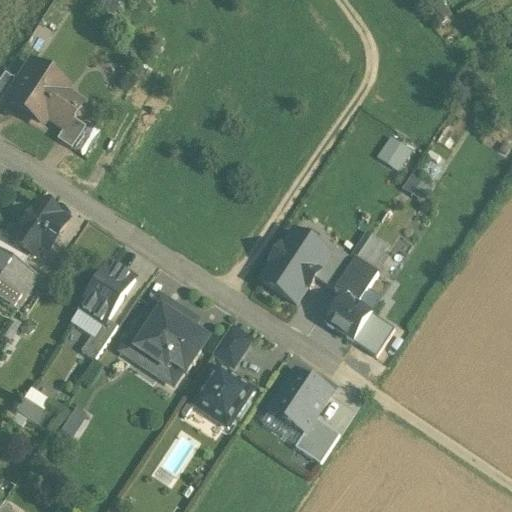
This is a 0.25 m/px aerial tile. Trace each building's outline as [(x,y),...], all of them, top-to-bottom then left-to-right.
[(42,55),(55,26),(39,19),(27,48),(42,55)] [(33,71),(9,107),(38,127),(41,123),(62,137),(71,124),(74,118),(53,105),(60,95),(47,87),(51,82),(33,71)] [(3,79),(0,82),(0,107),(1,108),(15,87),(3,79)] [(62,137),(56,146),(70,154),(84,133),(71,124),(62,137)] [(431,195),(415,185),(406,198),(423,208),(431,195)] [(11,248),(10,249),(28,261),(30,262),(38,251),(46,257),(65,228),(57,222),(58,221),(37,207),(11,248)] [(315,282),(329,261),(294,239),(262,287),(297,310),(315,282)] [(11,248),(0,240),(0,258),(21,272),(28,261),(10,249),(11,248)] [(356,266),(373,277),(390,251),(373,240),(356,266)] [(315,282),(337,295),(356,266),(334,252),(329,261),(315,282)] [(21,272),(0,258),(0,307),(12,315),(34,281),(21,272)] [(346,301),(360,310),(379,281),(373,277),(356,266),(337,295),(346,301)] [(111,268),(80,315),(104,331),(105,331),(108,326),(136,284),(111,268)] [(360,310),(346,301),(327,329),(354,346),(364,330),(372,318),(360,310)] [(154,305),(130,341),(140,348),(162,316),(180,327),(182,324),(154,305)] [(180,327),(162,316),(140,348),(136,354),(165,373),(166,374),(170,368),(183,377),(186,378),(208,346),(180,327)] [(104,331),(96,342),(93,341),(82,357),(95,366),(118,332),(108,326),(105,331),(104,331)] [(374,336),(364,330),(354,347),(363,353),(374,336)] [(231,333),(213,360),(233,373),(251,346),(231,333)] [(170,368),(166,374),(165,373),(160,381),(174,391),(183,377),(170,368)] [(219,373),(194,411),(229,434),(254,396),(219,373)] [(270,415),(306,438),(315,423),(331,398),(295,375),(270,415)] [(15,416),(49,438),(62,416),(29,395),(15,416)] [(75,443),(89,417),(76,410),(61,435),(75,443)] [(296,452),(320,468),(339,439),(315,423),(306,438),(296,452)]
